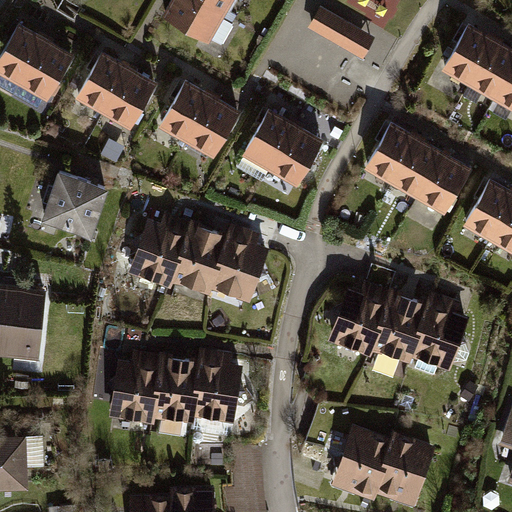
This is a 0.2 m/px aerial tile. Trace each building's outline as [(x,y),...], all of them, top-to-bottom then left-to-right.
[(195,0),(176,0),(166,18),(208,42),(223,16),(195,0)] [(195,0),(223,16),(232,0),(195,0)] [(322,0),(309,21),(361,53),(375,32),(322,0)] [(0,58),(0,66),(23,79),(47,38),(21,22),(0,58)] [(443,64),(470,80),(494,38),(468,23),(443,64)] [(23,79),(49,95),(73,53),(47,38),(23,79)] [(470,80),(496,95),(511,67),(511,48),(494,38),(470,80)] [(78,92),(105,107),(129,65),(103,50),(78,92)] [(105,107),(131,122),(155,81),(129,65),(105,107)] [(511,67),(496,95),(511,104),(511,67)] [(162,120),(188,136),(212,94),(186,79),(162,120)] [(188,136),(214,151),(238,109),(212,94),(188,136)] [(245,149),(271,164),(295,123),(269,107),(245,149)] [(367,162),(393,177),(418,135),(391,120),(367,162)] [(271,164),(297,179),(322,138),(295,123),(271,164)] [(393,177),(420,192),(444,151),(418,135),(393,177)] [(420,192),(446,207),(470,166),(444,151),(420,192)] [(60,169),(43,215),(89,232),(106,186),(60,169)] [(465,219),(492,234),(511,199),(511,189),(490,177),(465,219)] [(511,199),(492,234),(511,245),(511,199)] [(157,207),(133,265),(202,294),(206,285),(243,301),(268,240),(231,225),(227,235),(157,207)] [(0,282),(0,350),(38,354),(45,287),(0,282)] [(352,284),(331,336),(376,354),(379,347),(408,359),(410,354),(441,366),(464,309),(425,293),(422,300),(393,288),(389,299),(352,284)] [(125,352),(113,413),(183,426),(185,415),(227,423),(239,361),(195,352),(192,365),(125,352)] [(356,430),(336,482),(374,496),(377,486),(412,499),(431,450),(394,436),(391,444),(356,430)] [(28,435),(0,436),(0,490),(29,489),(28,435)] [(241,511),(271,511),(267,440),(239,441),(240,477),(218,478),(219,509),(241,508),(241,511)] [(169,498),(132,498),(131,511),(212,511),(213,490),(169,490),(169,498)]
